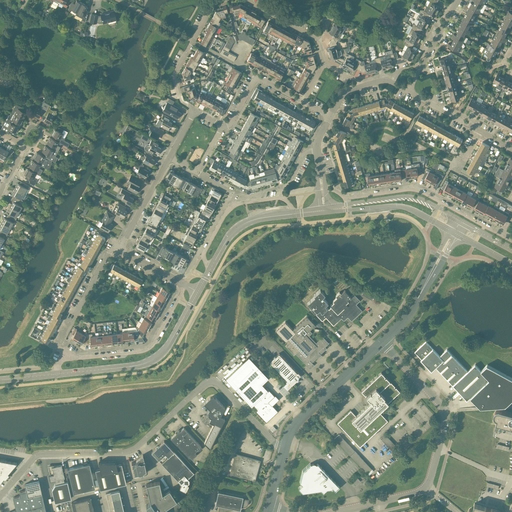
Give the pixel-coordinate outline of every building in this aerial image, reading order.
[(72,9),(77,12),(82,3),(76,0),(74,5),(71,3),(68,10),(71,11),(72,9)] [(434,3),(436,1),(433,0),(429,0),(429,1),(430,1),(427,6),(438,12),(441,7),(434,3)] [(477,0),(472,0),(475,1),(473,4),(479,7),(481,8),(484,10),(486,5),(484,4),(477,0)] [(87,12),(85,11),(87,6),(82,3),(77,12),(76,15),(82,18),(81,20),(85,22),(87,15),(86,14),(87,12)] [(478,10),(479,7),(473,4),(472,3),(469,8),(480,14),(481,12),(478,10)] [(235,15),(239,13),(240,4),(233,6),(232,4),(229,5),(231,12),(234,11),(235,15)] [(422,10),(421,12),(422,13),(426,15),(430,17),(432,15),(436,17),(438,12),(427,6),(427,5),(424,10),(423,10),(422,10)] [(215,9),(216,11),(222,18),(226,17),(225,14),(228,13),(226,6),(223,7),(220,8),(220,7),(215,9)] [(251,10),(247,7),(243,15),(242,15),(242,17),(246,19),(251,10)] [(466,13),(474,17),(476,14),(479,16),(480,14),(469,8),(466,13)] [(256,13),(251,10),(246,19),(251,22),(255,14),(256,13)] [(103,23),(116,20),(114,11),(101,14),(101,15),(98,16),(98,15),(92,14),(90,22),(96,23),(103,22),(103,23)] [(220,22),(222,18),(216,11),(212,18),(220,22)] [(419,14),(417,19),(419,20),(428,25),(431,21),(428,19),(430,17),(426,15),(422,13),(421,12),(419,14)] [(466,13),(464,17),(475,23),(476,21),(473,20),(474,17),(466,13)] [(251,22),(256,25),(260,17),(255,14),(251,22)] [(511,18),(506,16),(503,20),(511,25),(511,23),(511,18)] [(265,19),(260,17),(256,25),(261,27),(265,19)] [(461,22),(469,26),(471,24),(473,25),(475,23),(464,17),(461,22)] [(220,22),(212,18),(210,22),(217,27),(220,22)] [(414,24),(412,26),(418,29),(419,27),(426,30),(428,25),(419,20),(417,25),(414,24)] [(503,20),(501,25),(511,31),(511,30),(511,28),(510,27),(511,25),(503,20)] [(263,31),(268,33),(273,24),(268,21),(263,31)] [(217,27),(210,22),(207,27),(216,32),(219,27),(217,27)] [(335,22),(332,27),(343,33),(345,28),(346,29),(348,26),(343,23),(341,26),(335,22)] [(461,22),(459,27),(469,33),(470,31),(468,29),(469,26),(461,22)] [(268,33),(272,36),(278,26),(273,24),(268,33)] [(501,25),(498,30),(506,34),(508,31),(510,33),(511,31),(501,25)] [(282,29),(278,26),(272,36),(277,38),(278,37),(282,29)] [(411,35),(420,40),(423,35),(416,32),(418,29),(412,26),(408,34),(411,35)] [(214,37),(216,32),(207,27),(204,32),(206,33),(214,37)] [(332,27),(329,32),(334,35),(333,37),(335,38),(338,40),(340,41),(341,38),(340,38),(343,33),(332,27)] [(456,32),(458,33),(458,32),(464,36),(465,33),(468,35),(469,33),(459,27),(456,32)] [(287,32),(282,29),(278,37),(283,39),(287,32)] [(498,30),(496,35),(506,41),(507,39),(505,37),(506,34),(498,30)] [(292,34),(287,32),(283,39),(288,42),(292,34)] [(466,37),(464,36),(458,32),(458,33),(456,35),(453,34),(452,36),(463,42),(466,37)] [(206,33),(203,37),(213,43),(215,38),(214,37),(206,33)] [(293,33),(292,34),(288,42),(292,45),(293,43),(297,35),(293,33)] [(302,38),(297,35),(293,43),(298,46),(302,38)] [(418,45),(420,40),(411,35),(409,40),(406,38),(404,41),(406,42),(410,44),(411,41),(418,45)] [(496,35),(493,39),(501,44),(502,41),(505,42),(506,41),(496,35)] [(454,39),(453,42),(461,46),(463,42),(452,36),(451,38),(454,39)] [(210,47),(213,43),(203,37),(201,42),(210,47)] [(330,47),(327,48),(328,54),(338,51),(337,46),(336,43),(337,41),(339,42),(340,41),(338,40),(335,38),(333,37),(329,44),(329,45),(330,45),(331,47),(330,47)] [(309,41),(302,38),(298,46),(301,47),(309,41)] [(493,39),(490,44),(501,50),(502,48),(499,46),(501,44),(493,39)] [(311,49),(309,41),(301,47),(303,51),(306,50),(307,54),(314,51),(313,48),(311,49)] [(408,46),(405,51),(414,56),(417,51),(410,47),(412,45),(410,44),(406,42),(405,44),(408,46)] [(461,46),(453,42),(451,45),(448,43),(447,45),(458,51),(461,46)] [(490,44),(488,49),(496,53),(497,50),(500,52),(501,50),(490,44)] [(484,47),(482,52),(485,54),(488,55),(486,60),(489,61),(492,57),(496,60),(497,57),(494,56),(496,53),(488,49),(484,47)] [(198,48),(195,53),(203,57),(205,52),(198,48)] [(223,49),(220,54),(225,57),(228,58),(231,53),(228,51),(223,49)] [(338,51),(328,54),(330,59),(333,58),(334,58),(335,60),(334,60),(341,64),(344,59),(342,58),(341,58),(340,56),(339,56),(338,51)] [(395,58),(395,59),(397,64),(407,61),(408,59),(409,59),(412,60),(414,56),(405,51),(403,55),(402,55),(401,57),(400,57),(395,58)] [(247,60),(252,63),(256,55),(251,52),(247,60)] [(200,62),(203,57),(195,53),(192,57),(192,58),(199,61),(198,61),(200,62)] [(343,66),(348,69),(353,60),(354,57),(350,54),(349,54),(347,53),(344,58),(346,59),(343,66)] [(394,65),(397,64),(395,59),(395,58),(393,53),(391,54),(392,57),(386,59),(389,68),(394,67),(394,65)] [(305,61),(306,65),(316,66),(314,58),(316,58),(315,54),(308,57),(309,60),(305,61)] [(261,58),(256,55),(252,63),(256,65),(261,58)] [(261,58),(256,65),(261,68),(265,60),(267,57),(262,55),(261,58)] [(380,57),(377,58),(379,63),(382,63),(384,70),(389,68),(386,59),(385,55),(380,57)] [(191,57),(188,61),(196,66),(198,61),(199,61),(192,58),(192,57),(191,57)] [(355,61),(353,60),(348,69),(353,71),(356,65),(359,66),(360,64),(362,61),(357,58),(355,61)] [(379,63),(377,58),(375,58),(376,62),(370,63),(373,73),(378,71),(376,64),(379,63)] [(270,63),(265,60),(261,68),(266,71),(270,63)] [(188,61),(186,66),(193,70),(196,66),(188,61)] [(266,71),(270,73),(276,64),(271,61),(270,63),(266,71)] [(441,65),(442,70),(451,67),(450,64),(453,63),(452,61),(441,65)] [(359,66),(357,69),(363,72),(364,72),(364,71),(367,70),(367,71),(368,74),(373,73),(370,63),(365,65),(365,64),(362,65),(360,64),(359,66)] [(280,66),(276,64),(270,73),(275,76),(280,66)] [(285,69),(280,66),(275,76),(280,78),(285,69)] [(232,67),(229,72),(238,77),(241,72),(232,67)] [(310,77),(312,72),(304,68),(302,73),(310,77)] [(498,85),(502,77),(499,75),(501,72),(499,71),(493,82),(498,85)] [(226,76),(236,81),(238,77),(229,72),(226,76)] [(300,72),(298,77),(305,81),(307,82),(310,77),(302,73),(300,72)] [(444,75),(445,80),(454,78),(453,75),(456,74),(455,72),(444,75)] [(193,78),(191,74),(182,73),(184,80),(182,81),(183,84),(190,82),(189,79),(193,78)] [(498,85),(496,87),(501,90),(502,87),(508,76),(506,75),(505,78),(502,77),(498,85)] [(225,82),(233,86),(236,81),(226,76),(228,77),(225,82)] [(296,76),(294,81),(303,86),(305,81),(298,77),(296,76)] [(502,87),(507,90),(511,82),(509,80),(510,77),(508,76),(502,87)] [(221,86),(231,91),(233,86),(225,82),(224,81),(221,86)] [(294,89),(299,92),(303,86),(294,81),(291,85),(295,87),(294,89)] [(447,85),(448,91),(457,88),(456,85),(459,84),(458,82),(447,85)] [(187,90),(189,97),(196,91),(195,87),(192,88),(191,85),(184,87),(185,90),(187,90)] [(200,93),(196,101),(200,103),(206,94),(207,91),(202,89),(201,91),(200,93)] [(255,90),(251,98),(253,99),(258,102),(263,93),(258,90),(258,91),(255,90)] [(200,93),(196,91),(189,97),(196,101),(200,93)] [(462,92),(450,96),(451,101),(460,99),(459,95),(462,94),(462,92)] [(263,104),(268,95),(263,93),(258,102),(263,104)] [(210,97),(206,94),(200,103),(205,106),(206,104),(210,97)] [(263,104),(268,107),(272,99),(273,98),(268,95),(263,104)] [(215,99),(210,97),(206,104),(211,107),(215,99)] [(211,107),(215,110),(221,100),(216,97),(215,99),(211,107)] [(472,108),(476,101),(472,98),(466,109),(468,110),(469,107),(472,108)] [(277,102),(272,99),(268,107),(272,109),(277,102)] [(229,105),(225,103),(221,100),(215,110),(224,114),(229,105)] [(390,100),(387,100),(386,108),(391,110),(395,103),(390,100)] [(378,110),(382,109),(380,101),(374,102),(377,113),(379,113),(378,110)] [(476,101),(472,108),(475,110),(473,113),(475,114),(481,103),(476,101)] [(44,102),(42,105),(41,108),(37,106),(33,115),(38,118),(42,111),(45,113),(49,105),(44,102)] [(163,110),(162,110),(164,111),(170,114),(177,118),(177,119),(180,112),(177,111),(179,108),(172,104),(167,102),(165,105),(164,106),(164,107),(163,107),(163,108),(163,109),(163,110)] [(272,109),(277,112),(281,104),(277,102),(272,109)] [(374,102),(369,104),(371,112),(374,111),(375,114),(377,113),(374,102)] [(392,114),(394,115),(399,105),(395,103),(391,110),(394,112),(392,114)] [(481,103),(475,114),(477,115),(479,112),(482,114),(485,108),(486,106),(481,103)] [(11,112),(15,114),(24,119),(27,113),(20,109),(21,107),(16,104),(13,109),(11,112)] [(286,107),(281,104),(277,112),(282,115),(286,107)] [(53,110),(50,109),(51,106),(49,105),(45,113),(48,114),(44,121),(49,124),(54,115),(55,115),(56,114),(56,113),(56,112),(56,111),(55,111),(54,110),(53,110)] [(363,105),(358,107),(360,115),(364,114),(365,117),(367,117),(363,105)] [(399,105),(394,115),(396,116),(397,114),(400,115),(404,108),(399,105)] [(488,109),(485,108),(482,114),(481,115),(485,118),(491,107),(489,106),(488,109)] [(282,115),(287,117),(291,109),(286,107),(282,115)] [(356,117),(360,115),(358,107),(353,109),(351,110),(356,117)] [(485,118),(490,121),(494,113),(492,111),(493,108),(491,107),(485,118)] [(402,120),(403,121),(409,110),(404,108),(400,115),(403,117),(402,120)] [(296,112),(291,109),(287,117),(291,120),(296,112)] [(348,112),(346,117),(353,121),(356,117),(351,110),(349,112),(348,112)] [(409,110),(403,121),(405,121),(407,119),(410,121),(414,113),(409,110)] [(291,120),(296,122),(301,114),(296,111),(296,112),(291,120)] [(490,121),(495,123),(501,113),(499,111),(497,114),(494,113),(490,121)] [(20,124),(24,119),(15,114),(11,112),(7,121),(10,122),(12,123),(15,125),(17,123),(20,124)] [(251,112),(248,117),(257,122),(260,117),(251,112)] [(495,123),(500,126),(504,118),(501,116),(503,114),(501,113),(495,123)] [(160,125),(160,124),(163,125),(162,127),(168,130),(172,123),(169,121),(171,118),(163,114),(160,120),(158,118),(156,123),(160,125)] [(306,116),(301,114),(296,122),(301,125),(306,116)] [(417,127),(419,128),(425,118),(420,115),(416,123),(419,125),(417,127)] [(301,125),(306,128),(310,119),(306,116),(301,125)] [(254,127),(257,122),(248,117),(246,122),(254,127)] [(353,121),(346,117),(343,122),(351,126),(350,127),(353,128),(354,125),(352,124),(353,121)] [(500,126),(504,128),(510,118),(508,117),(507,120),(504,118),(500,126)] [(422,127),(425,128),(429,121),(425,118),(419,128),(421,129),(422,127)] [(315,121),(310,119),(306,128),(310,130),(308,132),(312,134),(316,126),(314,124),(315,121)] [(16,133),(19,127),(15,125),(12,123),(10,122),(7,121),(6,120),(1,128),(10,133),(11,130),(16,133)] [(434,123),(429,121),(425,128),(428,130),(427,132),(428,133),(434,123)] [(252,132),(254,127),(246,122),(243,127),(252,132)] [(432,132),(435,133),(439,126),(434,123),(428,133),(430,134),(432,132)] [(149,126),(150,129),(150,130),(149,130),(149,131),(149,132),(149,133),(149,134),(149,135),(150,135),(151,135),(151,136),(152,136),(153,136),(157,138),(159,135),(161,136),(164,131),(153,125),(149,126)] [(444,129),(439,126),(435,133),(438,135),(436,138),(438,139),(444,129)] [(67,132),(59,127),(57,130),(54,129),(51,134),(58,138),(57,141),(59,142),(68,147),(70,143),(64,140),(65,138),(64,138),(67,132)] [(249,136),(252,132),(243,127),(240,131),(249,136)] [(350,133),(347,132),(347,133),(339,129),(337,134),(344,138),(346,135),(348,136),(350,133)] [(441,137),(444,139),(448,131),(444,129),(438,139),(440,140),(441,137)] [(252,138),(249,136),(240,131),(238,136),(246,140),(246,141),(248,142),(250,143),(252,138)] [(453,134),(448,131),(444,139),(447,140),(446,143),(448,144),(453,134)] [(334,139),(334,141),(342,142),(344,138),(337,134),(334,139)] [(454,144),(458,136),(453,134),(448,144),(449,145),(449,146),(450,146),(453,145),(454,144)] [(237,135),(234,140),(243,145),(246,147),(248,142),(246,141),(246,140),(238,136),(237,135)] [(294,136),(291,141),(300,146),(303,141),(294,136)] [(463,139),(458,136),(454,144),(457,145),(455,148),(457,149),(463,139)] [(57,145),(59,142),(57,141),(50,137),(47,143),(54,147),(52,149),(54,150),(57,152),(60,147),(57,145)] [(152,154),(152,153),(157,155),(158,154),(159,153),(158,153),(161,148),(157,146),(159,143),(152,140),(149,144),(148,144),(146,144),(144,147),(145,150),(152,154)] [(232,145),(243,151),(246,147),(243,145),(234,140),(232,145)] [(291,141),(289,146),(298,150),(300,146),(291,141)] [(490,152),(491,151),(488,149),(490,146),(482,142),(480,147),(490,152)] [(6,144),(0,154),(0,157),(4,159),(8,151),(6,150),(8,145),(6,144)] [(45,145),(42,151),(49,155),(48,158),(52,160),(53,161),(55,162),(58,157),(55,156),(56,155),(52,153),(54,150),(52,149),(45,145)] [(232,145),(229,150),(232,152),(230,156),(232,157),(233,157),(236,159),(239,155),(240,156),(243,151),(232,145)] [(289,146),(286,150),(295,155),(298,150),(289,146)] [(480,147),(477,151),(484,156),(486,153),(489,154),(490,152),(480,147)] [(286,150),(284,155),(292,160),(295,155),(286,150)] [(336,155),(338,160),(346,158),(345,154),(348,153),(347,151),(336,155)] [(477,151),(474,156),(485,162),(485,160),(487,157),(484,156),(477,151)] [(40,161),(39,164),(41,165),(44,167),(46,163),(51,162),(52,160),(48,158),(45,157),(37,152),(33,157),(40,161)] [(152,155),(146,152),(143,156),(141,155),(139,159),(151,166),(154,160),(151,158),(152,155)] [(290,165),(292,160),(284,155),(281,160),(282,160),(290,165)] [(484,163),(485,162),(474,156),(472,161),(479,165),(481,162),(484,163)] [(498,181),(495,186),(499,188),(497,191),(496,190),(502,194),(502,193),(503,190),(504,191),(505,188),(507,189),(508,187),(509,185),(507,184),(509,181),(510,178),(511,178),(511,158),(511,157),(508,162),(505,167),(503,170),(499,168),(498,169),(495,174),(500,177),(498,181)] [(209,168),(214,171),(219,162),(211,158),(208,162),(211,164),(209,168)] [(39,168),(41,165),(39,164),(32,160),(29,166),(36,170),(34,172),(36,173),(40,175),(42,170),(39,168)] [(224,165),(219,174),(224,176),(228,167),(232,161),(229,160),(226,166),(224,165)] [(291,165),(290,165),(282,160),(279,165),(288,170),(291,165)] [(472,161),(469,166),(479,171),(480,169),(478,168),(479,165),(472,161)] [(214,171),(219,174),(224,165),(219,162),(214,171)] [(339,165),(341,170),(349,168),(348,165),(351,164),(351,162),(339,165)] [(140,167),(136,173),(145,177),(145,176),(146,176),(147,174),(147,173),(148,171),(142,168),(144,165),(138,163),(137,165),(140,167)] [(278,171),(277,172),(282,178),(284,174),(286,175),(288,170),(279,165),(277,170),(278,171)] [(417,167),(412,168),(413,177),(418,176),(418,172),(421,172),(420,165),(417,166),(417,167)] [(478,173),(479,171),(469,166),(467,170),(474,175),(476,171),(478,173)] [(224,176),(228,179),(233,170),(228,167),(224,176)] [(407,178),(413,177),(412,168),(403,169),(404,176),(407,176),(407,178)] [(425,179),(430,181),(434,173),(431,172),(432,171),(427,168),(424,174),(427,175),(425,179)] [(35,177),(36,173),(34,172),(27,169),(24,174),(31,178),(29,183),(34,186),(38,178),(35,177)] [(166,179),(174,183),(178,175),(173,173),(174,171),(171,169),(166,179)] [(401,176),(404,176),(403,169),(400,170),(401,171),(395,172),(396,181),(402,180),(401,176)] [(228,179),(233,181),(237,173),(238,174),(238,172),(233,170),(228,179)] [(275,171),(270,173),(273,183),(278,181),(278,180),(282,178),(277,172),(276,173),(275,171)] [(354,173),(353,172),(342,175),(344,180),(352,178),(351,175),(354,174),(354,173)] [(436,175),(434,173),(430,181),(435,184),(436,182),(439,184),(444,175),(438,172),(436,175)] [(242,176),(238,174),(237,173),(233,181),(232,182),(237,185),(242,176)] [(369,185),(375,184),(374,175),(371,175),(370,173),(365,173),(366,181),(369,181),(369,185)] [(262,186),(268,184),(265,174),(260,176),(262,186)] [(131,175),(127,182),(130,184),(128,188),(136,193),(140,185),(139,185),(141,181),(131,175)] [(182,178),(178,175),(174,183),(181,187),(186,178),(183,176),(182,178)] [(243,186),(247,189),(248,181),(246,180),(247,179),(242,176),(237,185),(242,188),(243,186)] [(249,180),(248,181),(247,189),(251,187),(252,189),(257,187),(255,177),(249,179),(249,180)] [(181,187),(189,191),(193,184),(188,181),(189,180),(186,178),(181,187)] [(352,178),(344,180),(346,186),(357,183),(356,181),(353,182),(352,178)] [(443,191),(448,193),(453,185),(448,183),(448,181),(446,180),(443,186),(445,187),(443,191)] [(17,183),(14,188),(24,193),(27,188),(28,188),(29,186),(22,182),(21,185),(17,183)] [(198,186),(193,184),(189,191),(197,196),(202,186),(198,185),(198,186)] [(448,193),(453,196),(457,188),(453,185),(448,193)] [(209,193),(208,196),(217,201),(221,194),(218,192),(219,190),(213,187),(209,193)] [(17,200),(22,203),(23,201),(22,199),(21,199),(24,193),(14,188),(12,194),(15,195),(13,198),(17,200)] [(122,188),(119,193),(123,195),(122,199),(126,201),(125,203),(130,205),(134,198),(129,196),(131,193),(122,188)] [(462,191),(457,188),(453,196),(458,198),(462,191)] [(467,193),(462,191),(458,198),(462,201),(463,201),(466,194),(467,194),(467,193)] [(162,196),(159,200),(167,204),(171,197),(162,192),(160,195),(162,196)] [(471,196),(467,194),(466,194),(463,201),(462,201),(462,202),(467,204),(471,196)] [(208,200),(205,205),(213,209),(217,201),(208,196),(206,199),(208,200)] [(471,196),(467,204),(472,207),(474,204),(476,199),(471,196)] [(474,208),(479,211),(484,203),(479,200),(479,199),(477,198),(476,199),(474,204),(476,205),(474,208)] [(24,204),(22,203),(17,200),(16,203),(13,201),(11,203),(10,202),(8,205),(19,211),(22,206),(23,206),(24,204)] [(155,204),(154,207),(166,214),(168,210),(165,209),(167,204),(159,200),(157,205),(155,204)] [(118,203),(117,205),(116,205),(112,212),(115,214),(115,213),(123,217),(127,211),(124,209),(126,207),(118,203)] [(479,211),(479,212),(480,213),(483,215),(488,206),(484,203),(479,211)] [(10,214),(9,216),(16,220),(17,218),(16,217),(19,211),(8,205),(6,209),(8,209),(7,212),(10,214)] [(209,217),(213,209),(205,205),(203,209),(201,209),(199,211),(199,212),(209,217)] [(488,206),(483,215),(487,217),(487,216),(489,216),(493,208),(488,205),(488,206)] [(493,208),(489,216),(494,218),(499,208),(495,206),(493,208)] [(162,221),(166,214),(154,207),(152,210),(154,211),(151,215),(159,220),(160,220),(162,221)] [(499,208),(494,218),(499,221),(504,211),(499,208)] [(196,214),(194,218),(203,223),(205,219),(207,220),(209,217),(199,212),(199,211),(196,209),(194,213),(196,214)] [(104,220),(100,226),(109,231),(111,226),(110,225),(111,223),(110,223),(114,215),(107,211),(103,219),(104,220)] [(504,223),(505,220),(508,222),(511,216),(509,214),(509,213),(504,211),(499,221),(504,223)] [(151,215),(147,223),(156,228),(160,220),(159,220),(151,215)] [(16,220),(9,216),(7,219),(4,217),(1,222),(10,227),(13,222),(15,222),(16,220)] [(200,228),(203,223),(194,218),(191,222),(189,221),(187,225),(189,226),(191,227),(200,232),(202,229),(200,228)] [(0,228),(1,230),(0,231),(0,232),(7,236),(8,234),(7,233),(10,227),(1,222),(0,223),(0,228)] [(152,236),(156,228),(147,223),(145,226),(147,227),(144,232),(152,236)] [(199,235),(200,232),(191,227),(189,226),(185,233),(187,234),(195,239),(197,234),(199,235)] [(95,238),(102,242),(105,237),(95,232),(94,233),(97,235),(95,238)] [(140,235),(139,238),(148,243),(152,236),(144,232),(142,236),(140,235)] [(195,239),(187,234),(183,242),(192,247),(194,244),(192,243),(195,239)] [(100,247),(102,242),(95,238),(93,241),(91,239),(90,241),(100,247)] [(144,251),(148,243),(139,238),(138,238),(136,241),(137,242),(136,244),(137,245),(136,247),(144,251)] [(97,251),(100,247),(90,241),(89,243),(91,244),(90,247),(97,251)] [(164,256),(166,258),(171,250),(163,246),(156,258),(160,261),(162,257),(163,257),(164,256)] [(86,249),(85,251),(95,256),(97,251),(90,247),(88,250),(86,249)] [(178,254),(171,250),(166,258),(171,260),(170,262),(173,263),(178,254)] [(92,261),(95,256),(85,251),(84,252),(86,254),(85,257),(92,261)] [(189,260),(186,258),(178,254),(173,263),(176,265),(177,263),(185,268),(189,260)] [(89,266),(92,261),(85,257),(83,260),(80,258),(79,260),(89,266)] [(87,271),(89,266),(79,260),(78,262),(81,263),(79,266),(85,270),(87,271)] [(113,277),(119,267),(114,264),(110,271),(113,273),(111,276),(113,277)] [(73,267),(73,269),(83,274),(85,270),(79,266),(78,265),(76,269),(73,267)] [(119,267),(113,277),(115,278),(116,275),(119,277),(123,269),(119,267)] [(83,274),(73,269),(72,271),(74,272),(73,275),(80,279),(83,274)] [(121,281),(123,282),(128,272),(123,269),(119,277),(122,278),(121,281)] [(128,272),(123,282),(124,283),(126,280),(129,282),(133,274),(128,272)] [(130,286),(132,287),(138,277),(133,274),(129,282),(132,283),(130,286)] [(68,277),(67,278),(78,284),(80,279),(73,275),(71,278),(68,277)] [(67,285),(75,289),(78,284),(67,278),(65,277),(64,279),(69,282),(67,285)] [(138,277),(132,287),(134,288),(135,285),(138,287),(142,280),(138,277)] [(63,286),(62,288),(72,294),(75,289),(67,285),(66,288),(63,286)] [(162,287),(159,292),(167,296),(170,291),(162,287)] [(322,320),(325,317),(333,325),(343,317),(344,318),(346,315),(351,321),(362,310),(356,304),(360,300),(353,293),(351,296),(345,290),(341,293),(339,292),(335,296),(336,297),(332,301),(333,302),(330,306),(331,307),(329,308),(325,303),(328,301),(321,294),(324,291),(319,287),(313,293),(314,293),(306,300),(307,301),(306,302),(310,306),(309,307),(314,312),(316,311),(317,312),(316,313),(322,320)] [(72,294),(62,288),(61,290),(64,291),(62,294),(70,298),(72,294)] [(373,296),(364,291),(362,294),(372,300),(373,296)] [(159,292),(157,297),(165,301),(167,296),(159,292)] [(57,298),(67,303),(70,298),(62,294),(61,297),(55,294),(54,296),(57,298)] [(157,297),(154,301),(162,306),(165,301),(157,297)] [(67,303),(57,298),(56,299),(59,301),(57,304),(64,308),(67,303)] [(152,306),(160,310),(162,306),(154,301),(152,306)] [(53,305),(52,307),(62,313),(64,308),(57,304),(55,306),(53,305)] [(152,306),(149,311),(157,315),(160,310),(152,306)] [(52,313),(53,314),(59,317),(62,313),(52,307),(51,309),(53,310),(52,313)] [(154,320),(157,315),(149,311),(146,316),(151,318),(154,320)] [(61,318),(59,317),(53,314),(52,317),(49,316),(48,318),(58,323),(61,318)] [(145,315),(141,322),(149,327),(152,322),(150,321),(151,318),(146,316),(145,315)] [(286,322),(277,331),(286,341),(287,341),(290,344),(287,346),(295,355),(296,353),(310,369),(314,365),(312,362),(317,357),(318,357),(318,355),(320,354),(327,348),(325,346),(329,343),(323,336),(316,343),(309,335),(311,333),(309,331),(316,325),(307,316),(292,330),(286,322)] [(50,321),(48,324),(55,328),(58,323),(48,318),(47,319),(50,321)] [(138,331),(142,337),(145,331),(146,332),(149,327),(141,322),(138,327),(139,328),(138,331)] [(53,333),(55,328),(48,324),(46,327),(44,325),(43,327),(53,333)] [(44,330),(43,333),(50,337),(53,333),(43,327),(42,329),(44,330)] [(77,341),(81,333),(76,330),(77,329),(74,327),(71,333),(74,335),(72,338),(77,341)] [(138,338),(142,337),(138,331),(135,327),(127,328),(128,331),(128,340),(130,340),(131,343),(134,342),(134,341),(138,340),(138,338)] [(37,338),(36,339),(43,343),(45,340),(48,342),(50,337),(43,333),(41,332),(39,335),(37,338)] [(82,343),(82,342),(86,345),(88,334),(85,332),(84,334),(81,333),(77,341),(82,343)] [(86,345),(91,345),(96,345),(95,336),(92,336),(92,334),(88,334),(86,345)] [(426,341),(415,352),(422,360),(421,360),(432,371),(436,367),(453,385),(467,400),(471,397),(473,399),(481,407),(486,407),(506,406),(511,399),(511,377),(487,365),(481,370),(475,364),(468,371),(447,349),(440,356),(426,341)] [(279,353),(270,362),(288,381),(283,386),(287,390),(296,382),(298,382),(298,380),(298,379),(298,377),(301,375),(298,372),(297,372),(279,353)] [(248,357),(225,379),(239,393),(251,406),(253,405),(257,410),(256,411),(266,422),(278,411),(272,405),(271,404),(275,401),(277,399),(275,397),(276,397),(266,387),(266,388),(262,384),(268,378),(262,371),(248,357)] [(379,411),(392,399),(400,392),(396,388),(395,388),(394,387),(395,386),(391,382),(390,383),(389,382),(390,381),(386,377),(385,378),(384,377),(385,376),(381,372),(361,391),(365,395),(366,394),(367,395),(366,396),(367,397),(366,398),(366,401),(367,402),(369,401),(370,402),(356,416),(351,410),(337,423),(360,447),(388,421),(379,411)] [(207,410),(207,411),(207,414),(204,415),(205,415),(205,416),(205,417),(206,418),(206,419),(207,419),(208,420),(208,421),(209,421),(214,423),(204,442),(210,448),(225,418),(220,416),(225,407),(216,398),(216,397),(215,397),(214,396),(213,396),(212,396),(211,397),(210,397),(204,403),(208,408),(208,409),(207,409),(207,410)] [(511,413),(499,410),(498,410),(497,410),(496,411),(495,411),(495,412),(494,413),(494,414),(494,415),(494,416),(495,416),(495,417),(496,418),(497,418),(497,419),(496,423),(511,427),(511,413)] [(179,430),(171,438),(176,444),(189,457),(190,456),(192,458),(197,454),(195,452),(199,448),(200,450),(203,448),(201,446),(187,431),(184,427),(180,431),(179,430)] [(385,434),(381,438),(392,451),(396,447),(385,434)] [(357,463),(362,458),(339,435),(335,439),(357,463)] [(187,484),(189,483),(190,481),(188,478),(194,473),(164,441),(151,452),(182,485),(180,488),(185,491),(188,486),(189,485),(187,484)] [(134,474),(147,471),(145,459),(144,459),(143,455),(143,454),(137,459),(137,461),(132,462),(134,474)] [(230,473),(241,476),(255,480),(260,460),(235,454),(230,473)] [(372,469),(362,458),(357,463),(367,474),(372,469)] [(0,459),(0,482),(3,478),(4,478),(4,479),(5,479),(9,474),(8,473),(17,462),(0,459)] [(95,469),(100,489),(126,483),(121,463),(117,464),(116,462),(99,462),(100,468),(95,469)] [(73,493),(95,488),(89,463),(68,468),(73,493)] [(317,463),(317,464),(316,464),(316,463),(315,463),(314,463),(313,463),(312,463),(311,463),(311,464),(310,463),(302,470),(300,482),(302,485),(298,488),(302,492),(321,490),(323,492),(326,489),(333,488),(335,490),(339,487),(317,463)] [(49,475),(50,481),(55,479),(56,483),(55,483),(52,489),(55,502),(71,498),(64,465),(48,465),(50,475),(49,475)] [(32,482),(35,494),(42,492),(39,480),(32,482)] [(146,504),(146,505),(146,506),(146,507),(147,508),(147,509),(147,510),(148,511),(176,511),(180,506),(176,500),(177,500),(170,490),(162,492),(159,481),(146,484),(150,502),(146,504)] [(28,495),(35,494),(32,482),(25,484),(26,490),(28,495)] [(26,490),(19,491),(20,495),(13,497),(15,505),(29,502),(29,501),(28,495),(26,490)] [(108,501),(121,498),(119,490),(106,493),(108,501)] [(248,504),(248,503),(249,499),(243,498),(243,497),(218,491),(215,504),(219,505),(217,511),(221,511),(235,509),(240,510),(240,507),(245,506),(246,506),(247,506),(247,505),(248,505),(248,504)] [(29,501),(43,498),(42,492),(35,494),(28,495),(29,501)] [(30,507),(44,504),(43,498),(29,501),(29,502),(30,507)] [(93,511),(91,498),(72,502),(73,511),(93,511)] [(121,498),(108,501),(109,508),(123,505),(121,498)] [(15,505),(16,510),(19,510),(19,511),(31,511),(30,507),(29,502),(15,505)] [(502,511),(503,511),(475,503),(473,508),(472,508),(471,508),(470,508),(470,509),(469,509),(469,510),(468,510),(468,511),(502,511)]
